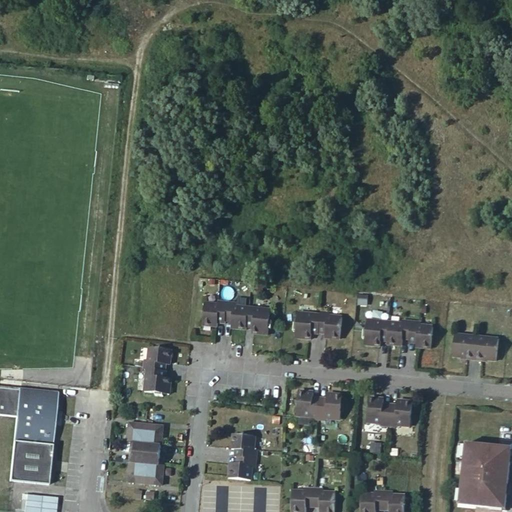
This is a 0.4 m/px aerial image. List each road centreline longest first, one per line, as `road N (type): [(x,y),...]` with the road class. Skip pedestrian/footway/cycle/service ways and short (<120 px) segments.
road 1 (residential): [(185,511),(201,376),(226,364),(511,394)]
road 2 (track): [(181,0),(153,13),(141,41),(100,398)]
road 3 (track): [(511,173),(376,46),(305,8),(241,0)]
road 4 (track): [(108,329),(192,340),(201,376)]
